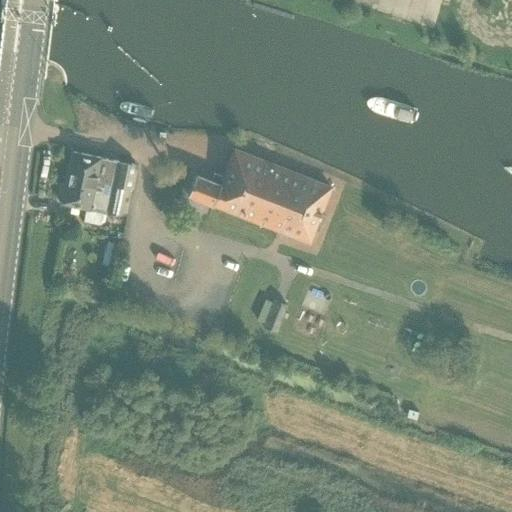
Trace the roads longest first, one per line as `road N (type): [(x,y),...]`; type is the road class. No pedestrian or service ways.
road 1 (primary): [(0,305),(19,143)]
road 2 (primary): [(19,143),(35,0)]
